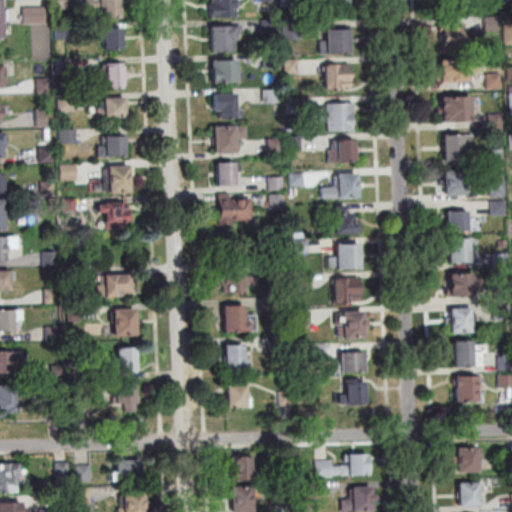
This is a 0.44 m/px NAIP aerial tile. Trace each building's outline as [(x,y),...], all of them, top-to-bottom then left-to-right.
[(68,0),(68,8),(53,8),(53,0),(68,0)] [(121,0),(121,17),(101,17),(100,0),(121,0)] [(213,0),(236,0),(237,16),(212,17),(211,2),(214,2),(213,0)] [(351,0),(352,1),(349,1),(349,14),(328,14),(327,2),(320,2),(320,0),(351,0)] [(455,0),(456,8),(440,8),(439,0),(455,0)] [(47,6),(47,23),(25,24),(24,7),(47,6)] [(486,31),(486,17),(499,16),(499,31),(486,31)] [(278,19),(278,32),(264,33),(264,19),(278,19)] [(303,40),(286,40),(285,24),(302,23),(303,40)] [(454,50),(444,51),(443,24),(462,23),(463,45),(454,45),(454,50)] [(242,25),(242,34),(236,34),(237,50),(213,51),(212,26),(242,25)] [(105,28),(121,27),(122,49),(106,49),(105,28)] [(351,27),(352,53),(328,54),(328,28),(351,27)] [(71,38),(56,39),(55,29),(71,28),(71,38)] [(265,67),(264,55),(279,54),(280,67),(265,67)] [(442,82),(441,59),(469,58),(470,81),(442,82)] [(59,74),(58,59),(73,59),(74,73),(59,74)] [(214,82),(213,60),(237,59),(238,71),(244,71),(245,81),(214,82)] [(287,59),(299,59),(300,73),(287,73),(287,59)] [(124,62),(125,87),(99,88),(98,68),(101,68),(101,63),(124,62)] [(351,64),(352,86),(341,87),(341,89),(326,89),(325,65),(351,64)] [(487,73),(501,73),(502,88),(488,88),(487,73)] [(38,93),(38,78),(53,77),(53,93),(38,93)] [(265,90),(280,89),(281,102),(265,103),(265,90)] [(214,93),(236,93),(237,108),(243,108),(243,117),(220,117),(220,109),(215,109),(214,93)] [(75,95),(76,111),(60,111),(60,96),(75,95)] [(472,121),(443,121),(442,97),(471,96),(472,121)] [(126,97),(126,116),(106,117),(105,97),(126,97)] [(289,98),(304,98),(304,111),(289,112),(289,98)] [(328,104),(354,103),(355,131),(329,131),(328,122),(322,122),(322,113),(328,113),(328,104)] [(53,108),(38,109),(38,125),(53,125),(53,108)] [(490,129),(489,114),(504,114),(505,128),(490,129)] [(247,125),(247,138),(237,139),(237,153),(215,153),(215,126),(247,125)] [(61,143),(61,129),(78,129),(78,142),(61,143)] [(106,135),(126,135),(126,155),(99,156),(99,146),(106,146),(106,135)] [(474,135),(474,147),(469,148),(469,159),(444,160),(443,136),(474,135)] [(289,150),(289,136),(302,136),(303,150),(289,150)] [(283,138),(284,153),(270,154),(269,139),(283,138)] [(356,139),(356,160),(339,161),(338,140),(356,139)] [(41,148),(54,148),(54,162),(41,162),(41,148)] [(490,163),(490,150),(504,149),(505,163),(490,163)] [(217,163),(242,162),(242,171),(236,171),(236,184),(218,185),(217,163)] [(78,179),(62,180),(61,164),(77,164),(78,179)] [(130,165),(131,192),(110,193),(109,165),(130,165)] [(445,195),(444,170),(465,170),(465,194),(445,195)] [(305,185),(291,186),(291,174),(305,173),(305,185)] [(358,173),(359,198),(323,199),(323,188),(339,187),(339,173),(358,173)] [(270,177),(284,177),(284,189),(271,189),(270,177)] [(507,196),(491,197),(490,180),(506,180),(507,196)] [(219,194),(230,193),(230,199),(251,198),(252,218),(220,219),(219,194)] [(271,195),(285,194),(286,209),(271,210),(271,195)] [(77,211),(63,212),(62,198),(77,198),(77,211)] [(492,201),(507,201),(507,215),(493,215),(492,201)] [(130,202),(130,222),(106,223),(106,212),(99,212),(98,204),(105,204),(105,203),(130,202)] [(337,233),(336,206),(347,205),(347,213),(354,212),(354,221),(360,221),(360,232),(337,233)] [(469,230),(448,231),(447,212),(468,211),(469,230)] [(0,236),(17,236),(17,248),(6,248),(6,259),(0,259),(0,236)] [(450,263),(449,239),(469,238),(470,262),(450,263)] [(310,253),(295,253),(295,240),(309,240),(310,253)] [(361,244),(362,268),(339,269),(339,266),(331,266),(330,257),(338,257),(338,244),(361,244)] [(44,251),(59,251),(59,265),(44,266),(44,251)] [(495,253),(509,253),(509,266),(495,267),(495,253)] [(274,275),(274,263),(286,263),(287,275),(274,275)] [(226,270),(247,269),(247,277),(252,277),(252,285),(248,285),(248,291),(225,292),(225,285),(224,285),(223,278),(226,278),(226,270)] [(0,270),(10,270),(11,290),(0,290),(0,270)] [(473,295),(447,296),(447,289),(450,289),(449,274),(473,273),(473,280),(480,280),(480,292),(473,292),(473,295)] [(99,296),(99,285),(102,285),(102,275),(132,274),(132,292),(121,292),(121,296),(99,296)] [(297,289),(297,275),(311,274),(311,289),(297,289)] [(360,278),(361,300),(349,300),(349,302),(335,303),(334,278),(360,278)] [(511,301),(498,301),(497,286),(511,286),(511,301)] [(46,303),(46,289),(61,288),(61,302),(46,303)] [(290,312),(277,313),(276,299),(289,298),(290,312)] [(69,304),(82,304),(83,320),(69,321),(69,304)] [(511,320),(496,320),(496,305),(511,304),(511,320)] [(245,305),(246,320),(248,320),(249,331),(225,332),(224,306),(245,305)] [(136,308),(137,336),(114,337),(113,309),(136,308)] [(471,308),(471,333),(452,333),(451,309),(471,308)] [(0,309),(22,309),(22,319),(14,319),(14,330),(0,330),(0,309)] [(313,325),(298,326),(297,311),(312,311),(313,325)] [(344,312),(365,311),(366,337),(345,338),(344,312)] [(63,341),(48,341),(47,326),(62,326),(63,341)] [(291,335),(291,350),(275,350),(275,336),(291,335)] [(455,367),(454,342),(472,341),(473,352),(481,352),(481,366),(455,367)] [(312,357),(312,344),(328,343),(328,357),(312,357)] [(225,345),(244,345),(245,370),(226,370),(225,345)] [(136,347),(137,372),(118,373),(118,348),(136,347)] [(0,351),(20,351),(21,366),(11,367),(11,372),(0,373),(0,351)] [(365,352),(366,372),(335,373),(335,363),(341,363),(341,353),(365,352)] [(499,357),(511,356),(511,370),(500,371),(499,357)] [(52,366),(65,366),(66,379),(53,380),(52,366)] [(511,375),(511,387),(500,388),(500,376),(511,375)] [(479,401),(456,402),(455,376),(478,376),(479,401)] [(366,379),(367,404),(342,405),(341,395),(348,395),(347,380),(366,379)] [(137,412),(125,412),(125,403),(117,403),(116,383),(136,382),(137,412)] [(0,385),(16,385),(17,412),(7,413),(7,415),(5,418),(0,418),(0,385)] [(253,406),(229,407),(228,386),(247,385),(247,398),(253,397),(253,406)] [(294,405),(280,405),(279,391),(294,391),(294,405)] [(88,401),(89,417),(74,417),(74,401),(88,401)] [(459,472),(459,464),(454,464),(453,458),(458,457),(458,448),(478,447),(479,472),(459,472)] [(297,454),(298,470),(284,470),(284,455),(297,454)] [(317,478),(316,461),(332,460),(332,467),(341,466),(341,465),(349,465),(348,461),(345,461),(345,455),(368,454),(369,474),(341,475),(341,474),(333,475),(333,477),(317,478)] [(252,457),(252,479),(232,479),(232,471),(235,471),(235,458),(252,457)] [(141,479),(117,480),(117,461),(141,460),(141,479)] [(70,491),(56,491),(55,462),(69,462),(70,491)] [(0,463),(19,463),(20,476),(16,476),(17,492),(0,492),(0,463)] [(92,465),(92,481),(78,482),(77,465),(92,465)] [(480,507),(460,508),(459,483),(479,482),(480,507)] [(308,498),(307,483),(320,483),(320,497),(308,498)] [(231,511),(231,487),(252,486),(253,511),(231,511)] [(353,487),(372,487),(373,511),(342,511),(342,500),(353,500),(353,487)] [(91,488),(92,502),(78,502),(78,488),(91,488)] [(120,511),(120,508),(124,507),(124,491),(146,491),(146,511),(120,511)] [(57,511),(57,497),(70,497),(70,511),(57,511)] [(301,511),(287,511),(287,500),(301,499),(301,511)] [(0,511),(0,503),(21,503),(21,511),(0,511)]
